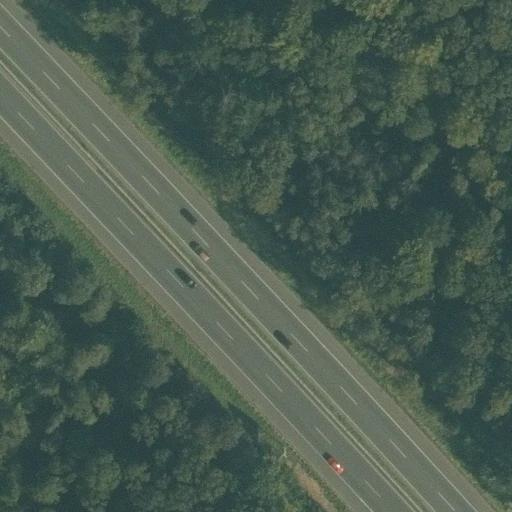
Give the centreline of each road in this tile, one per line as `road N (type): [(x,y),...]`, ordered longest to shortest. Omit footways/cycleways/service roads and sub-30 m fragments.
road 1 (motorway): [(454,511),(0,28)]
road 2 (motorway): [(0,97),(392,511)]
